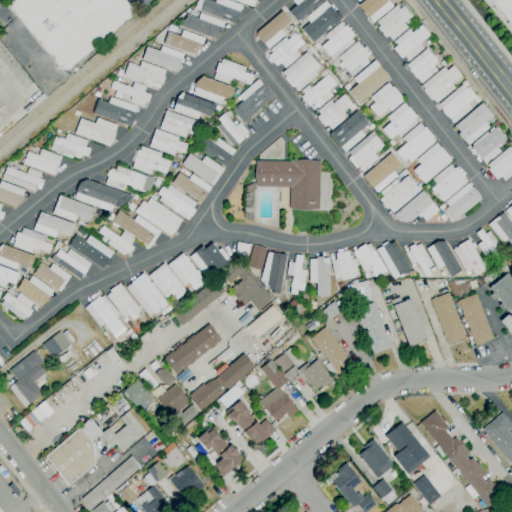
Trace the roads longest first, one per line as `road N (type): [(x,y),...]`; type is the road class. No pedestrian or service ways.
road 1 (tertiary): [(511,373),(402,381),(368,395),(230,511)]
road 2 (tertiary): [(437,0),(511,95)]
